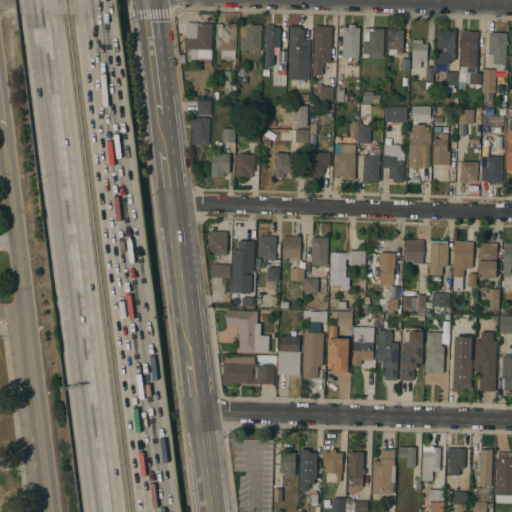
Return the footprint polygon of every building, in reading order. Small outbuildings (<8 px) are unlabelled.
[(211,67),(204,67),(204,60),(189,59),(190,49),(185,49),(186,22),(198,22),(198,23),(212,23),(211,67)] [(216,24),(222,24),(222,26),(225,26),(225,24),(237,24),(236,50),(235,50),(235,59),(221,59),(221,50),(215,49),(216,24)] [(261,51),(240,50),(241,25),(250,25),(250,24),(262,25),(261,51)] [(359,58),(342,57),(343,27),(348,27),(348,24),(355,24),(355,27),(360,27),(359,58)] [(266,25),(274,25),(274,27),(276,27),(276,26),(278,26),(278,27),(280,27),(280,51),(287,51),(287,63),(286,63),(286,75),(278,74),(278,69),(279,69),(279,62),(278,62),(278,54),(274,54),(273,65),(265,65),(266,25)] [(309,80),(289,79),(290,59),(288,59),(290,26),(301,26),(301,29),(305,29),(304,40),(310,40),(309,80)] [(314,26),(332,26),(331,62),(324,62),(324,66),(323,66),(322,75),(313,75),(314,26)] [(383,54),(362,53),(363,28),(373,28),(384,28),(383,54)] [(403,52),(396,52),(396,55),(389,55),(389,49),(388,49),(388,29),(396,29),(396,30),(403,30),(403,52)] [(454,60),(449,60),(449,64),(436,63),(437,30),(455,30),(454,60)] [(461,31),(478,31),(476,73),(481,73),(481,84),(459,83),(459,72),(461,31)] [(505,71),(496,70),(496,64),(493,64),(494,54),(488,54),(489,35),(490,35),(490,32),(507,33),(505,71)] [(412,39),(422,40),(422,44),(427,44),(427,61),(421,61),(420,68),(411,68),(412,39)] [(409,70),(401,70),(401,59),(409,59),(409,70)] [(433,80),(425,80),(426,67),(433,67),(433,80)] [(484,69),(495,69),(495,82),(492,82),(492,83),(488,83),(488,87),(484,87),(484,82),(485,82),(484,81),(484,69)] [(225,71),(232,71),(231,84),(237,84),(236,92),(231,91),(231,92),(224,92),(225,71)] [(459,85),(446,85),(446,72),(459,72),(459,83),(459,85)] [(333,101),(319,101),(320,86),(333,86),(333,101)] [(343,102),(336,101),(337,88),(344,88),(343,102)] [(380,94),(380,103),(363,103),(363,94),(380,94)] [(211,113),(197,113),(197,100),(211,101),(211,113)] [(246,111),(238,111),(238,102),(246,102),(246,111)] [(333,111),(324,111),(324,102),(333,103),(333,111)] [(307,127),(296,127),(297,121),(293,121),(293,115),(292,115),(292,112),(293,112),(293,105),(307,105),(307,127)] [(430,106),(430,120),(411,119),(412,106),(430,106)] [(385,120),(385,107),(407,108),(407,120),(385,120)] [(473,124),(458,123),(459,109),(473,109),(473,124)] [(210,118),(209,145),(192,144),(192,128),(190,128),(190,120),(193,117),(210,118)] [(357,138),(351,138),(351,132),(349,132),(350,123),(358,123),(357,138)] [(408,167),(409,138),(408,138),(409,131),(414,132),(414,124),(424,124),(424,132),(431,132),(430,144),(429,144),(429,168),(421,167),(408,167)] [(371,126),(370,143),(358,143),(358,125),(371,126)] [(234,142),(222,142),(223,128),(235,129),(234,142)] [(247,142),(247,129),(259,130),(259,142),(247,142)] [(308,143),(295,142),(295,129),(309,129),(308,143)] [(434,137),(436,137),(436,139),(440,139),(440,133),(448,133),(447,151),(450,151),(449,165),(432,164),(434,137)] [(355,144),(355,154),(355,179),(343,179),(343,176),(334,176),(334,162),(335,162),(335,144),(355,144)] [(384,144),(404,145),(403,182),(392,181),(392,179),(388,178),(389,168),(383,167),(384,144)] [(378,181),(368,180),(368,182),(362,182),(364,154),(369,154),(369,149),(380,149),(378,181)] [(275,152),(288,153),(288,155),(290,155),(290,158),(296,158),(296,173),(283,172),(283,178),(275,178),(275,152)] [(330,166),(324,166),(324,176),(320,176),(320,179),(309,178),(310,152),(331,153),(330,166)] [(212,153),(230,154),(229,173),(224,173),(224,177),(211,176),(212,153)] [(236,154),(254,154),(254,172),(253,172),(253,177),(235,177),(236,154)] [(502,171),(504,171),(503,173),(502,173),(502,182),(496,182),(496,184),(493,183),(493,182),(486,182),(486,181),(481,180),(481,167),(487,167),(487,156),(503,156),(502,171)] [(477,181),(469,181),(469,182),(467,182),(467,183),(460,183),(460,181),(459,180),(459,178),(460,178),(460,161),(478,162),(477,181)] [(227,231),(227,254),(216,254),(216,251),(210,251),(210,231),(227,231)] [(266,236),(276,236),(275,260),(264,259),(265,256),(258,256),(259,236),(266,236)] [(301,236),(300,260),(306,260),(305,268),(304,268),(304,280),(290,280),(291,263),(282,263),(283,236),(301,236)] [(328,237),(327,264),(311,264),(312,243),(310,243),(310,239),(312,239),(312,237),(328,237)] [(376,239),(396,239),(395,267),(394,267),(393,285),(380,284),(374,283),(376,251),(376,239)] [(423,264),(412,264),(412,261),(405,260),(406,239),(423,240),(423,264)] [(238,248),(238,240),(254,240),(253,273),(252,273),(251,293),(231,292),(233,249),(238,248)] [(448,266),(442,266),(442,274),(429,274),(430,243),(431,243),(431,241),(448,241),(448,266)] [(472,268),(466,268),(466,270),(464,270),(463,277),(462,291),(453,290),(454,276),(453,276),(454,241),(473,241),(472,268)] [(496,277),(478,276),(480,242),(497,243),(496,277)] [(511,267),(511,274),(503,274),(504,243),(511,243),(511,267)] [(365,264),(349,264),(349,258),(346,259),(346,277),(349,277),(349,288),(344,288),(344,285),(330,285),(330,266),(331,266),(331,252),(345,253),(350,251),(366,251),(365,264)] [(230,277),(210,276),(211,264),(230,264),(230,277)] [(279,267),(279,280),(277,280),(276,288),(266,288),(266,280),(267,280),(268,267),(279,267)] [(476,273),(475,285),(468,285),(469,273),(476,273)] [(318,278),(318,292),(305,291),(306,278),(318,278)] [(499,310),(492,309),(492,308),(487,308),(487,300),(485,300),(479,300),(478,294),(485,294),(494,289),(500,289),(499,310)] [(449,307),(434,306),(435,293),(450,293),(449,307)] [(426,307),(425,307),(425,313),(418,313),(418,307),(417,307),(417,295),(426,295),(426,307)] [(232,299),(231,296),(233,296),(234,297),(243,297),(242,307),(231,306),(231,300),(232,299)] [(411,298),(410,307),(403,307),(403,297),(411,298)] [(397,310),(379,309),(379,298),(390,298),(398,298),(397,310)] [(227,310),(258,310),(258,323),(261,323),(261,335),(269,335),(269,352),(255,352),(238,352),(239,325),(226,325),(227,310)] [(303,316),(303,310),(310,310),(310,311),(327,311),(327,321),(310,321),(310,316),(303,316)] [(338,312),(352,312),(352,326),(338,325),(338,319),(338,312)] [(511,316),(511,333),(500,333),(501,316),(511,316)] [(328,338),(329,326),(337,326),(336,338),(344,338),(344,337),(350,337),(349,371),(348,371),(348,373),(334,372),(334,369),(328,368),(328,366),(328,338)] [(361,360),(361,364),(353,364),(354,333),(353,333),(353,327),(372,328),(372,333),(374,333),(373,360),(361,360)] [(309,332),(309,328),(317,328),(317,332),(324,332),(323,366),(318,366),(318,378),(302,378),(304,332),(309,332)] [(409,332),(411,328),(421,328),(421,330),(423,330),(423,362),(421,361),(419,362),(418,362),(417,362),(417,368),(413,368),(413,370),(414,370),(414,380),(401,380),(401,367),(401,342),(402,342),(403,331),(409,332)] [(392,330),(391,342),(398,342),(397,379),(384,379),(385,370),(381,370),(382,361),(376,360),(378,330),(392,330)] [(443,373),(425,373),(426,337),(427,337),(428,331),(442,332),(442,333),(449,333),(449,343),(442,343),(442,346),(444,346),(443,373)] [(300,337),(299,351),(301,351),(299,375),(278,374),(279,350),(280,336),(300,337)] [(472,336),(471,359),(472,359),(471,389),(463,388),(463,391),(453,391),(454,361),(455,336),(472,336)] [(495,391),(480,390),(480,373),(476,373),(476,368),(474,368),(475,340),(497,340),(495,391)] [(511,354),(511,391),(506,391),(506,389),(502,389),(502,354),(511,354)] [(255,356),(255,362),(256,362),(256,366),(274,366),(274,384),(222,383),(222,378),(223,378),(223,362),(225,362),(225,356),(255,356)] [(432,471),(432,481),(422,481),(422,466),(423,445),(430,445),(430,444),(434,444),(434,445),(441,445),(441,471),(432,471)] [(416,447),(415,467),(407,467),(407,458),(398,457),(399,446),(416,447)] [(465,468),(459,468),(459,475),(448,475),(449,467),(447,467),(448,447),(465,448),(465,468)] [(394,464),(396,465),(395,483),(394,483),(394,494),(372,493),(373,460),(380,460),(381,448),(395,448),(394,464)] [(317,479),(315,479),(315,484),(310,483),(309,488),(299,488),(301,449),(310,449),(310,452),(317,452),(317,479)] [(330,452),(330,449),(336,449),(336,452),(343,452),(342,474),(341,474),(341,482),(326,481),(327,473),(326,473),(326,465),(324,465),(325,452),(330,452)] [(491,486),(479,486),(481,449),(493,450),(491,486)] [(363,469),(366,469),(365,474),(363,474),(363,486),(359,491),(352,491),(352,486),(348,486),(348,466),(348,463),(349,463),(349,456),(348,456),(349,451),(364,451),(363,469)] [(281,455),(284,455),(284,452),(295,452),(296,476),(285,476),(285,472),(280,473),(281,455)] [(511,502),(496,502),(496,495),(495,495),(497,458),(498,452),(511,453),(511,458),(511,502)] [(282,489),(282,501),(274,500),(275,488),(282,489)] [(491,489),(490,501),(471,500),(472,488),(491,489)] [(444,489),(443,511),(431,511),(431,505),(430,504),(427,503),(427,502),(428,489),(444,489)] [(466,504),(454,503),(454,491),(467,491),(466,504)] [(332,511),(333,498),(345,498),(345,511),(332,511)] [(345,511),(345,498),(358,498),(358,501),(366,501),(366,511),(345,511)] [(472,511),(473,502),(487,502),(487,503),(493,503),(493,509),(487,508),(487,511),(472,511)]
